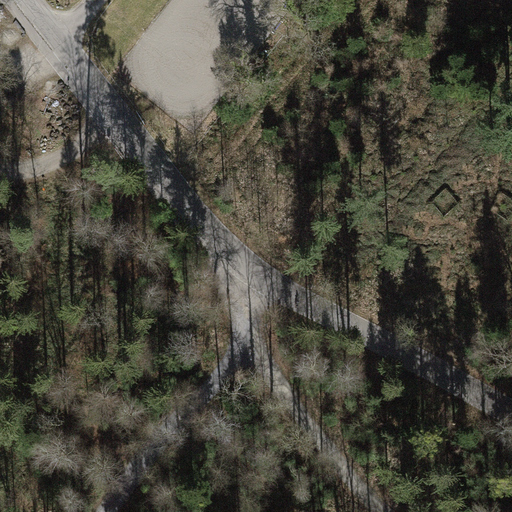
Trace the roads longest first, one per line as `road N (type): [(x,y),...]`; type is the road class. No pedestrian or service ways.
road 1 (residential): [(22,0),(249,276),(511,417)]
road 2 (track): [(108,511),(252,335),(249,276)]
road 3 (track): [(102,100),(83,141),(41,170),(0,172)]
